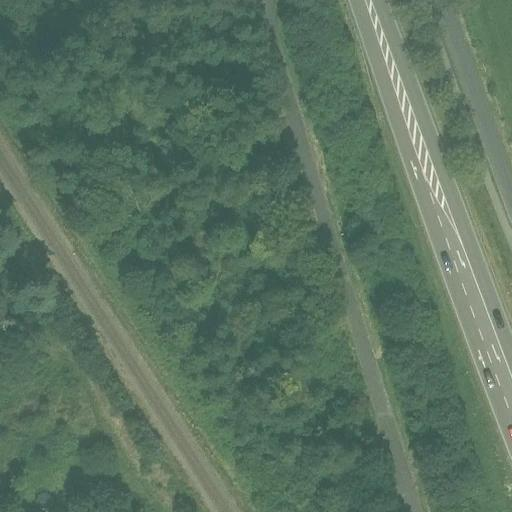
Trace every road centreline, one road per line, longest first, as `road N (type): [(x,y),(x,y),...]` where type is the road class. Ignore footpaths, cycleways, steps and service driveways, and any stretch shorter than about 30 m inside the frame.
road 1 (primary): [(368,0),(511,395)]
road 2 (unclassified): [(511,196),(439,0)]
